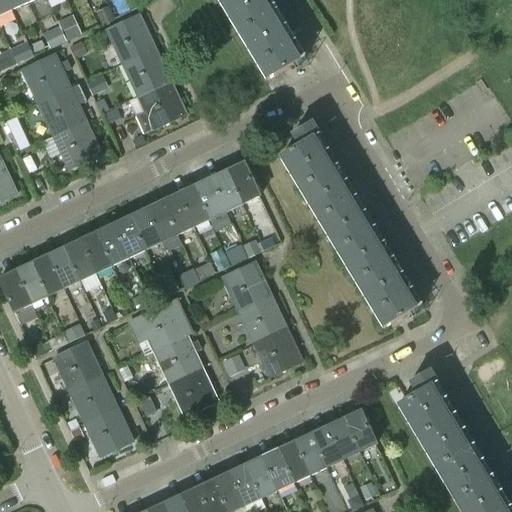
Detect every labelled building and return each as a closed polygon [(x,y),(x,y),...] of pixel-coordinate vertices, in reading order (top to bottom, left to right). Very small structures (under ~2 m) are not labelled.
[(0,0),(0,18),(12,13),(6,0),(0,0)] [(6,0),(12,13),(28,5),(25,0),(6,0)] [(111,0),(120,17),(129,12),(123,0),(111,0)] [(216,0),(265,81),(266,82),(299,62),(260,0),(216,0)] [(107,7),(93,13),(100,27),(113,20),(107,7)] [(58,28),(65,43),(81,35),(72,17),(56,25),(58,28)] [(155,49),(140,17),(106,33),(121,66),(155,49)] [(49,50),(65,43),(58,28),(43,36),(49,50)] [(29,48),(33,55),(45,50),(41,42),(29,48)] [(33,58),(26,44),(10,51),(17,66),(33,58)] [(87,56),(81,45),(70,50),(75,61),(87,56)] [(171,83),(155,49),(121,66),(136,99),(171,83)] [(0,72),(0,73),(17,66),(10,51),(0,56),(0,72)] [(71,90),(55,57),(21,73),(37,106),(71,90)] [(99,80),(86,86),(92,98),(104,92),(99,80)] [(136,99),(144,115),(135,119),(144,136),(186,116),(171,83),(136,99)] [(86,122),(71,90),(37,106),(52,138),(86,122)] [(104,115),(109,124),(121,119),(116,110),(104,115)] [(86,122),(52,138),(68,172),(95,159),(102,156),(86,122)] [(382,331),(416,310),(313,140),(319,137),(312,125),(307,128),(306,127),(295,133),(296,135),(291,137),(298,149),(279,161),(382,331)] [(23,137),(10,143),(15,154),(28,148),(23,137)] [(141,138),(134,142),(137,148),(145,145),(141,138)] [(102,156),(95,159),(98,166),(110,161),(107,154),(102,156)] [(1,162),(0,162),(0,203),(17,196),(1,162)] [(259,199),(243,165),(226,173),(242,207),(259,199)] [(210,181),(226,215),(242,207),(226,173),(210,181)] [(194,189),(210,223),(226,215),(210,181),(194,189)] [(178,196),(194,230),(210,223),(194,189),(178,196)] [(161,204),(177,238),(194,230),(178,196),(161,204)] [(145,212),(161,246),(177,238),(161,204),(145,212)] [(129,219),(145,253),(161,246),(145,212),(129,219)] [(113,227),(128,261),(145,253),(129,219),(113,227)] [(96,235),(112,269),(128,261),(113,227),(96,235)] [(80,243),(96,276),(112,269),(96,235),(80,243)] [(263,251),(274,247),(271,239),(260,243),(263,251)] [(255,242),(242,247),(248,259),(260,254),(255,242)] [(64,250),(80,284),(96,276),(80,243),(64,250)] [(48,258),(64,291),(80,284),(64,250),(48,258)] [(225,254),(231,267),(239,264),(233,250),(225,254)] [(210,256),(218,274),(230,268),(222,251),(210,256)] [(32,266),(48,299),(64,291),(48,258),(32,266)] [(194,271),(199,282),(215,275),(210,263),(194,271)] [(256,265),(222,281),(237,313),(271,297),(256,265)] [(16,273),(32,307),(48,299),(32,266),(16,273)] [(178,277),(184,290),(199,282),(194,271),(193,270),(178,277)] [(166,298),(178,292),(168,271),(156,277),(166,298)] [(32,307),(16,273),(0,280),(0,285),(14,315),(32,307)] [(144,305),(140,297),(130,301),(134,309),(144,305)] [(287,330),(271,297),(237,313),(253,346),(287,330)] [(152,353),(186,337),(171,304),(137,320),(152,353)] [(106,313),(111,324),(117,321),(112,310),(106,313)] [(210,327),(205,317),(198,321),(202,331),(210,327)] [(93,331),(99,328),(97,322),(90,325),(93,331)] [(64,336),(68,345),(85,337),(80,326),(63,334),(64,336)] [(287,330),(253,346),(268,379),(302,363),(287,330)] [(52,352),(68,345),(64,336),(48,343),(52,352)] [(190,345),(186,337),(152,353),(168,386),(202,370),(195,354),(202,352),(198,342),(190,345)] [(41,343),(30,348),(36,360),(46,355),(41,343)] [(102,377),(87,345),(53,361),(68,393),(102,377)] [(229,378),(245,370),(238,355),(222,363),(229,378)] [(132,379),(127,367),(118,371),(124,383),(132,379)] [(202,370),(168,386),(184,419),(218,403),(202,370)] [(505,511),(441,405),(447,401),(430,373),(428,374),(429,375),(425,376),(424,375),(414,381),(415,383),(411,385),(411,384),(409,385),(416,396),(396,408),(458,511),(505,511)] [(118,410),(102,377),(68,393),(84,426),(118,410)] [(156,414),(149,400),(139,405),(146,419),(156,414)] [(118,410),(84,426),(99,459),(133,443),(118,410)] [(342,421),(358,455),(376,447),(360,413),(342,421)] [(70,430),(78,426),(75,421),(68,424),(70,430)] [(326,429),(342,463),(358,455),(342,421),(326,429)] [(69,433),(74,441),(80,438),(76,429),(69,433)] [(310,437),(325,471),(342,463),(326,429),(310,437)] [(294,444),(310,478),(325,471),(310,437),(294,444)] [(278,452),(293,486),(310,478),(294,444),(278,452)] [(262,459),(277,493),(293,486),(278,452),(262,459)] [(246,467),(262,501),(277,493),(262,459),(246,467)] [(229,475),(245,509),(262,501),(246,467),(229,475)] [(213,483),(226,511),(237,511),(245,509),(229,475),(213,483)] [(197,490),(207,511),(226,511),(213,483),(197,490)] [(372,484),(360,489),(365,501),(377,496),(372,484)] [(180,498),(186,511),(207,511),(197,490),(180,498)] [(363,506),(358,496),(352,499),(350,507),(353,511),(363,506)] [(164,506),(166,511),(186,511),(180,498),(164,506)]
